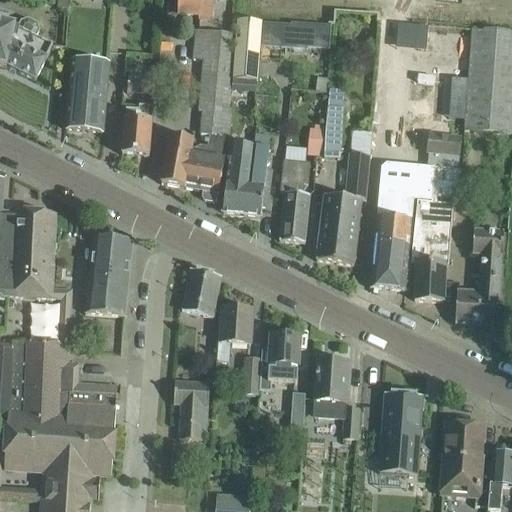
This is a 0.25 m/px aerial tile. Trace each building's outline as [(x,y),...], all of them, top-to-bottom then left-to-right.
[(222,1),(238,2),(238,0),(177,0),(176,17),(197,18),(197,21),(212,22),(213,1),(222,1)] [(21,24),(17,31),(15,30),(15,28),(0,24),(0,67),(6,68),(35,82),(44,64),(52,48),(35,40),(38,33),(36,26),(28,22),(21,24)] [(260,50),(262,25),(236,23),(235,36),(232,82),(257,84),(260,50)] [(262,25),(260,50),(288,52),(290,52),(306,53),(307,51),(329,53),(331,27),(290,24),(290,27),(262,25)] [(511,32),(472,31),(468,72),(464,134),(511,138),(511,32)] [(196,33),(193,62),(203,63),(199,114),(202,114),(200,137),(210,138),(224,140),(228,140),(231,110),(229,110),(232,82),(233,65),(235,36),(230,36),(196,33)] [(102,135),(104,115),(108,66),(72,63),(68,112),(66,132),(102,135)] [(154,83),(128,81),(126,94),(153,97),(154,83)] [(329,92),(328,110),(343,110),(344,93),(329,92)] [(148,159),(150,139),(152,108),(139,107),(138,113),(126,112),(124,121),(123,137),(121,157),(148,159)] [(326,136),(324,161),(340,162),(340,158),(341,158),(343,110),(328,110),(326,136)] [(308,134),(306,160),(324,161),(326,136),(308,134)] [(164,166),(161,185),(182,189),(203,193),(202,199),(205,202),(213,204),(217,202),(220,182),(224,163),(220,162),(223,144),(224,140),(210,138),(209,141),(208,150),(199,148),(195,151),(194,157),(191,157),(194,142),(190,141),(169,138),(164,166)] [(435,140),(433,170),(434,171),(457,172),(458,141),(435,140)] [(224,194),(222,214),(244,217),(247,193),(241,192),(242,183),(248,184),(252,149),(230,147),(229,156),(224,194)] [(247,193),(244,217),(260,219),(261,211),(266,212),(271,172),(265,172),(266,160),(267,151),(254,149),(252,149),(248,184),(247,193)] [(316,261),(316,263),(353,267),(355,248),(360,202),(363,202),(367,158),(349,157),(346,201),(324,198),(319,243),(316,261)] [(307,198),(309,171),(310,166),(283,163),(279,196),(284,197),(279,243),(304,245),(309,198),(307,198)] [(371,270),(369,290),(409,293),(411,280),(412,265),(407,265),(408,261),(413,203),(417,203),(431,204),(434,171),(433,170),(386,166),(381,170),(379,187),(371,270)] [(408,261),(407,265),(412,265),(411,280),(415,280),(414,302),(443,304),(444,284),(445,266),(448,266),(453,204),(458,205),(460,173),(457,172),(434,171),(431,204),(417,203),(411,261),(408,261)] [(90,511),(91,502),(92,476),(100,477),(111,478),(113,449),(115,427),(116,410),(118,410),(119,404),(116,404),(116,396),(96,395),(96,388),(86,388),(78,387),(79,385),(79,365),(66,364),(66,355),(67,337),(70,293),(51,292),(54,236),(56,215),(55,215),(12,213),(2,213),(3,187),(2,187),(0,213),(0,214),(0,297),(4,298),(8,298),(61,301),(60,321),(60,331),(59,345),(11,343),(11,346),(0,345),(0,511),(90,511)] [(479,294),(498,295),(500,262),(505,263),(507,233),(473,231),(472,256),(481,256),(479,294)] [(131,243),(93,239),(85,315),(124,319),(131,243)] [(221,279),(190,272),(181,312),(212,319),(221,279)] [(498,295),(479,294),(456,293),(454,325),(496,328),(498,295)] [(251,313),(223,311),(221,331),(220,344),(217,344),(216,365),(228,366),(230,345),(249,347),(250,333),(251,313)] [(261,361),(260,384),(296,386),(299,339),(270,338),(269,362),(261,361)] [(259,398),(260,384),(261,361),(244,360),(242,397),(259,398)] [(315,402),(314,419),(343,421),(342,442),(357,443),(359,411),(346,410),(346,404),(347,386),(349,366),(318,364),(317,374),(316,374),(316,378),(317,378),(315,402)] [(207,417),(209,386),(174,385),(173,407),(178,407),(176,442),(201,444),(202,436),(206,436),(207,417)] [(304,396),(291,395),(289,431),(302,432),(304,396)] [(384,396),(379,475),(417,478),(421,419),(422,399),(384,396)] [(476,509),(489,509),(492,456),(491,467),(480,466),(483,430),(446,427),(441,499),(476,501),(476,509)] [(511,457),(492,456),(489,509),(488,511),(499,511),(501,489),(511,489),(511,457)] [(216,509),(216,511),(248,511),(249,501),(229,500),(228,510),(216,509)] [(282,502),(281,511),(283,511),(290,511),(292,503),(282,502)]
